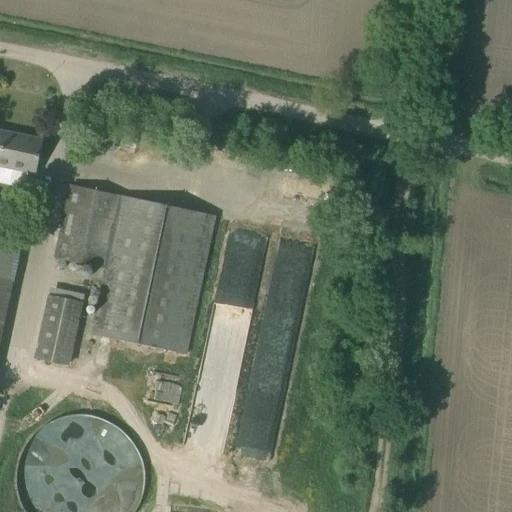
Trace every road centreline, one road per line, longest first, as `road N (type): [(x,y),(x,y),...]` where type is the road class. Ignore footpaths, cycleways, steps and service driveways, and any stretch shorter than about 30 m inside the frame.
road 1 (unclassified): [(511,147),(0,46)]
road 2 (track): [(402,0),(392,122)]
